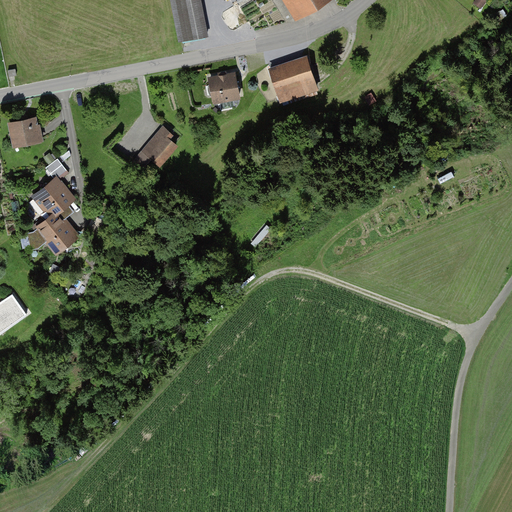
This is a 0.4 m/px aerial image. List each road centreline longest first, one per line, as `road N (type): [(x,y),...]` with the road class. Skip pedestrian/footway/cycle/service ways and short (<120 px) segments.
road 1 (track): [(45,511),(245,290),(273,274),(288,269),(344,284),(477,336)]
road 2 (residential): [(0,96),(292,38),(367,0)]
road 3 (track): [(450,511),(470,355),(511,286)]
